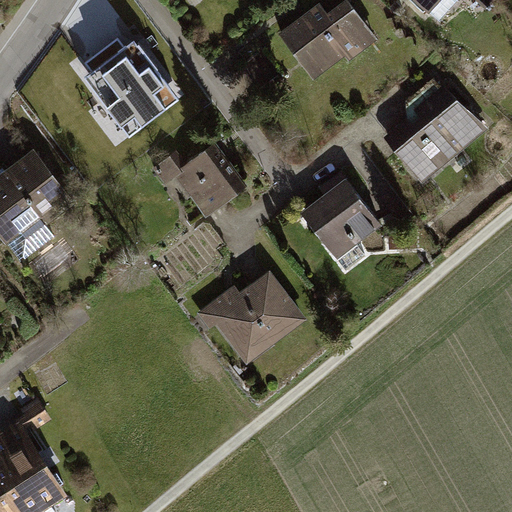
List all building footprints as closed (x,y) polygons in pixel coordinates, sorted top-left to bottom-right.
[(317,1),(277,34),(312,76),(340,52),(347,61),(375,37),(343,0),(337,0),(325,11),(317,1)] [(416,0),(439,21),(458,0),(462,0),(477,14),(489,0),(416,0)] [(118,38),(86,62),(137,128),(178,97),(133,39),(124,46),(118,38)] [(446,84),(385,137),(426,183),(449,163),(458,173),(469,163),(463,155),(489,133),(446,84)] [(174,152),(153,167),(178,201),(191,191),(206,212),(239,188),(209,147),(184,165),(174,152)] [(39,151),(0,178),(0,233),(19,260),(56,234),(48,223),(76,203),(39,151)] [(324,196),(301,213),(336,260),(383,226),(342,170),(318,188),(324,196)] [(236,287),(199,314),(211,330),(215,327),(245,367),(307,321),(269,270),(240,292),(236,287)] [(0,481),(20,511),(40,511),(66,495),(16,422),(0,432),(0,481)] [(0,511),(20,511),(0,481),(0,511)]
